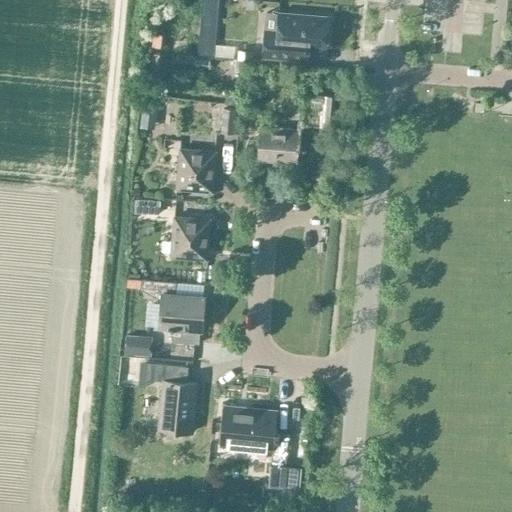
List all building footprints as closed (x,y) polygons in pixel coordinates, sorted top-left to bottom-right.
[(411,0),(412,10),(423,10),(423,0),(411,0)] [(327,18),(276,14),(275,32),(262,31),(260,56),(298,59),(299,47),(324,50),(327,18)] [(237,60),(253,62),(254,54),(238,52),(237,60)] [(307,92),(307,101),(325,102),(322,128),(331,128),(334,94),(307,92)] [(141,100),(140,109),(155,110),(155,102),(141,100)] [(234,134),(236,109),(222,108),(220,133),(234,134)] [(255,160),(294,164),(297,133),(258,129),(255,160)] [(174,189),(210,193),(213,153),(177,148),(174,189)] [(144,212),(145,196),(124,196),(123,212),(144,212)] [(167,257),(204,260),(207,221),(171,217),(167,257)] [(126,279),(125,289),(133,290),(134,280),(126,279)] [(200,297),(172,295),(173,283),(134,280),(133,290),(157,301),(158,301),(156,329),(169,330),(167,343),(195,345),(196,332),(197,332),(200,297)] [(150,357),(151,338),(126,337),(125,356),(150,357)] [(156,431),(188,434),(193,384),(183,383),(184,367),(144,363),(143,380),(161,382),(156,431)] [(220,407),(216,446),(272,451),(269,486),(299,489),(301,466),(283,464),(285,435),(271,434),(273,411),(220,407)] [(188,467),(187,478),(204,480),(205,469),(188,467)]
